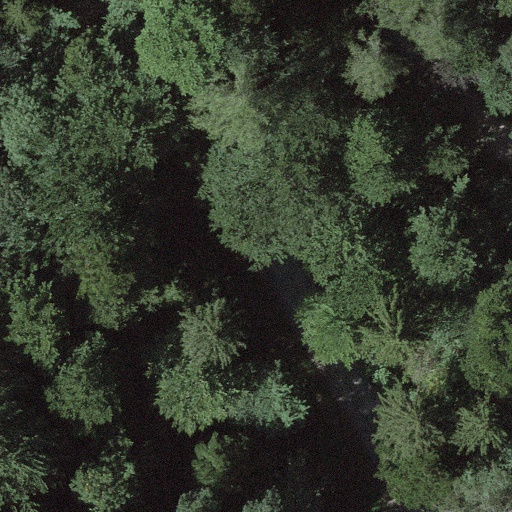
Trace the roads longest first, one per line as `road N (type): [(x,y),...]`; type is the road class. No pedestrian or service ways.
road 1 (unclassified): [(419,511),(333,380),(171,59),(106,0)]
road 2 (track): [(392,0),(511,156)]
